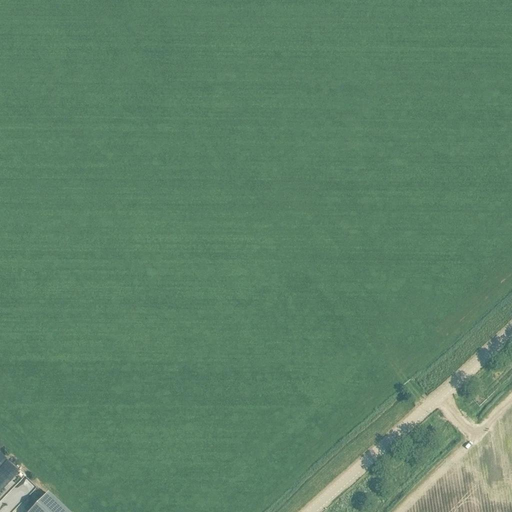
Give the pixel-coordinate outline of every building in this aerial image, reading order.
[(24,479),(30,471),(26,467),(20,475),(24,479)] [(28,476),(26,490),(38,492),(40,478),(28,476)] [(0,494),(8,489),(0,477),(0,494)] [(68,511),(49,493),(30,511),(68,511)] [(0,511),(12,511),(2,502),(0,504),(0,511)]
